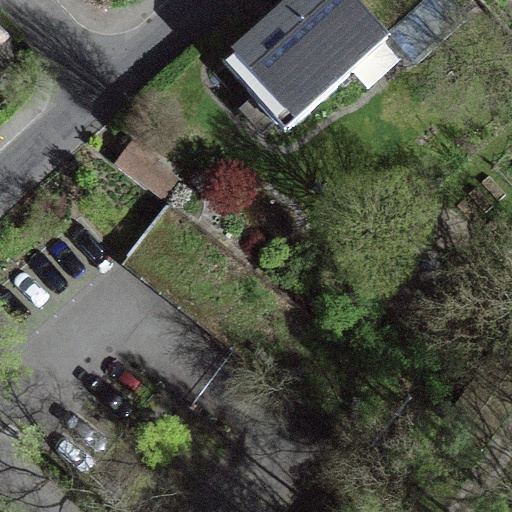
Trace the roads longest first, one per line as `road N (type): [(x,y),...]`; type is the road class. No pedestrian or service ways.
road 1 (residential): [(104,89),(0,183)]
road 2 (residential): [(203,0),(104,89)]
